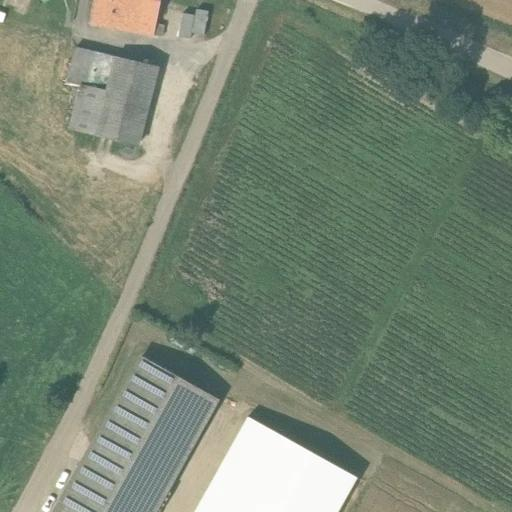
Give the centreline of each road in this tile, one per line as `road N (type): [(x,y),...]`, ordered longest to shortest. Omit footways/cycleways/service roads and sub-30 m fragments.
road 1 (track): [(18,511),(120,314),(247,0)]
road 2 (residential): [(353,0),(511,71)]
